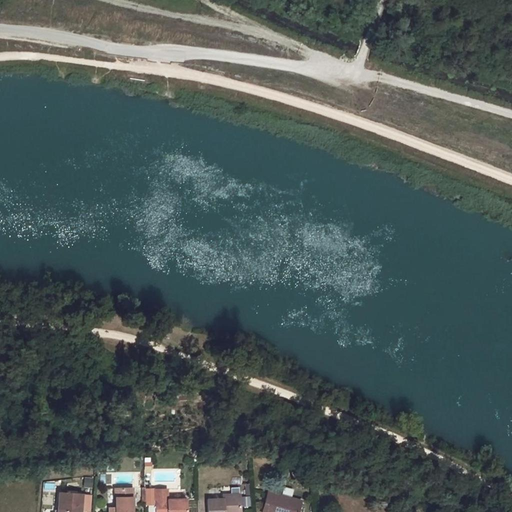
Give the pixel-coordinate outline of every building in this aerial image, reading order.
[(139,511),(139,488),(122,488),(122,507),(117,508),(116,511),(139,511)] [(66,509),(65,511),(86,511),(87,493),(65,491),(64,509),(66,509)] [(269,491),(263,511),(267,511),(298,511),(301,501),(269,491)] [(229,498),(214,498),(214,511),(246,511),(246,493),(229,494),(229,498)] [(174,495),(162,495),(162,511),(192,511),(193,497),(174,497),(174,495)]
